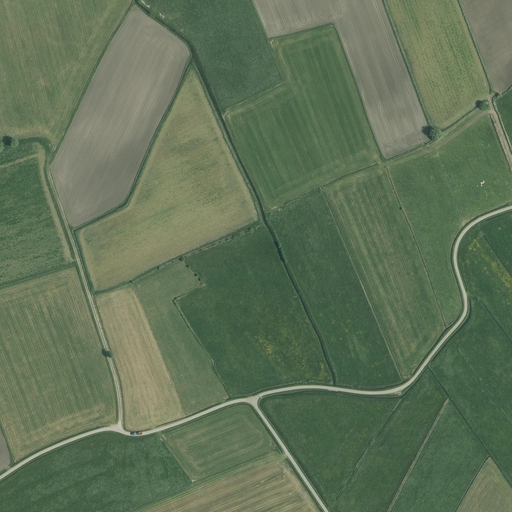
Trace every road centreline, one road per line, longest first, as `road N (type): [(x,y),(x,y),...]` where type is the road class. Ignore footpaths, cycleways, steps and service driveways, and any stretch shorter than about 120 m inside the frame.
road 1 (unclassified): [(251,401),(289,388),(380,393),(407,384),(465,312),(458,240),(476,221),(511,207)]
road 2 (track): [(20,135),(52,143),(48,174),(113,371),(118,430)]
road 3 (unclassified): [(0,478),(97,431),(138,434),(251,401)]
road 4 (unclassified): [(326,511),(251,401)]
